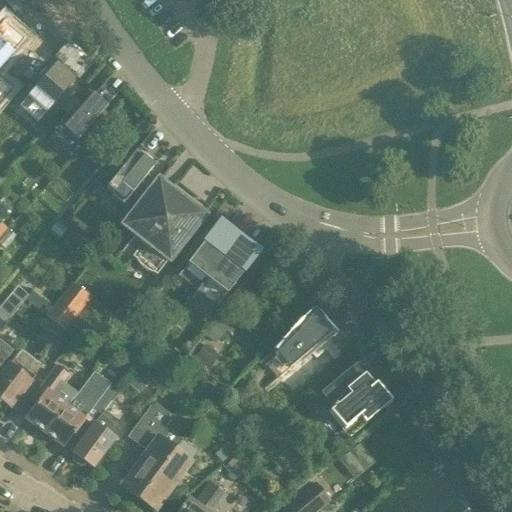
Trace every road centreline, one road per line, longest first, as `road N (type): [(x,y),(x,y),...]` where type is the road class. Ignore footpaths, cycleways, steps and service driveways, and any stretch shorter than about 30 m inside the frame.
road 1 (residential): [(305,220),(244,185),(191,135),(137,74),(90,0)]
road 2 (residential): [(344,231),(389,248),(499,245)]
road 3 (residential): [(497,201),(434,220),(344,231)]
road 4 (residential): [(305,220),(329,272),(398,343)]
